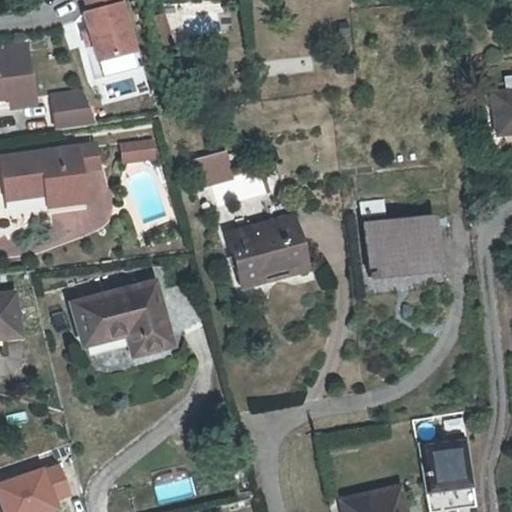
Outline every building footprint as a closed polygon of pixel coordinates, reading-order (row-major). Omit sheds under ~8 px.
[(154,0),(116,0),(118,7),(120,19),(125,37),(161,30),(154,0)] [(120,19),(118,7),(112,8),(114,20),(120,19)] [(0,22),(0,66),(29,64),(31,78),(56,76),(52,20),(0,22)] [(80,106),(121,102),(112,68),(76,71),(80,106)] [(23,133),(27,173),(69,169),(71,190),(104,188),(101,150),(120,149),(118,126),(23,133)] [(257,162),(253,137),(222,143),(226,168),(257,162)] [(325,256),(316,206),(248,220),(258,270),(325,256)] [(465,257),(460,206),(391,211),(395,263),(465,257)] [(94,283),(101,324),(144,315),(149,333),(186,324),(171,268),(94,283)] [(0,274),(0,314),(34,314),(33,274),(0,274)] [(437,434),(445,486),(491,481),(484,427),(437,434)] [(0,508),(1,511),(44,511),(74,503),(61,460),(0,478),(0,508)] [(426,511),(420,479),(362,492),(366,511),(426,511)]
